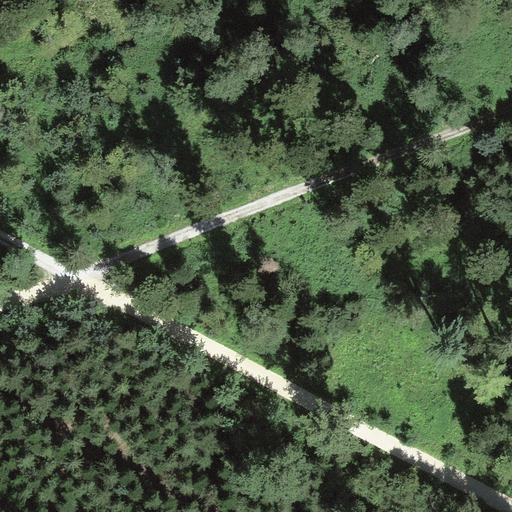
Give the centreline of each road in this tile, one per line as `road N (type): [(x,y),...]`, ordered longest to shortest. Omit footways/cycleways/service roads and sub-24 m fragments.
road 1 (track): [(0,236),(511,509)]
road 2 (track): [(511,109),(79,278),(0,301)]
